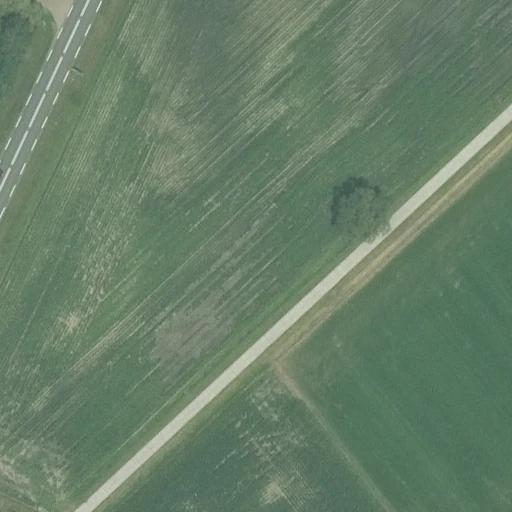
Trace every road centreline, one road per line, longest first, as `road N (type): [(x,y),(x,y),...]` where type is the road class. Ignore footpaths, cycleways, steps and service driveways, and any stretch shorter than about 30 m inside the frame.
road 1 (unclassified): [(87,511),(511,114)]
road 2 (secondary): [(0,194),(89,0)]
